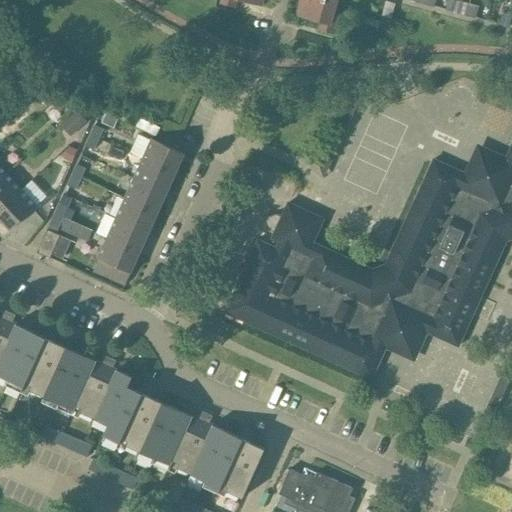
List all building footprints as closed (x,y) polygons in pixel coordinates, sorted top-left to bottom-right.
[(331,25),(337,3),(325,0),(301,0),(297,16),(322,22),(320,31),(334,35),(336,26),(331,25)] [(396,3),(387,0),(382,16),(391,18),(396,3)] [(467,15),(470,3),(460,0),(457,12),(467,15)] [(470,3),(467,15),(476,17),(479,5),(470,3)] [(511,16),(511,14),(503,12),(499,23),(509,26),(511,16)] [(364,89),(355,84),(347,102),(356,107),(364,89)] [(44,93),(37,99),(44,106),(51,100),(44,93)] [(87,121),(78,111),(61,127),(70,137),(87,121)] [(90,137),(98,141),(104,129),(96,125),(90,137)] [(94,151),(98,141),(90,137),(85,147),(94,151)] [(152,139),(143,159),(176,174),(185,153),(152,139)] [(511,146),(507,158),(509,159),(505,166),(482,155),(471,179),(464,175),(465,174),(434,159),(386,265),(373,270),(313,243),(324,219),(289,203),(282,217),(277,214),(265,218),(270,230),(275,232),(273,238),(282,242),(279,249),(258,240),(226,312),(372,379),(386,348),(384,347),(387,340),(411,351),(422,327),(428,330),(428,332),(459,346),(507,241),(511,238),(511,146)] [(77,150),(69,147),(64,159),(72,163),(77,150)] [(167,193),(176,174),(143,159),(134,179),(167,193)] [(73,175),(82,179),(86,168),(78,164),(73,175)] [(0,209),(22,190),(7,174),(0,180),(0,209)] [(77,189),(82,179),(73,175),(68,185),(77,189)] [(125,198),(158,213),(167,193),(134,179),(125,198)] [(37,206),(22,190),(0,209),(0,223),(2,221),(11,230),(37,206)] [(116,218),(149,233),(158,213),(125,198),(116,218)] [(108,238),(140,253),(149,233),(116,218),(108,238)] [(93,230),(67,219),(62,230),(88,242),(93,230)] [(61,236),(48,230),(37,253),(51,258),(61,236)] [(140,253),(108,238),(98,258),(100,259),(94,271),(126,285),(140,253)] [(0,376),(9,380),(31,331),(12,322),(15,315),(4,310),(1,317),(0,316),(0,376)] [(9,380),(59,403),(81,354),(56,342),(60,332),(48,327),(43,336),(31,331),(9,380)] [(81,354),(59,403),(109,426),(127,386),(128,387),(133,377),(113,368),(116,361),(105,356),(102,363),(81,354)] [(155,458),(177,409),(152,397),(156,388),(144,382),(139,392),(128,387),(127,386),(109,426),(105,435),(155,458)] [(177,409),(155,458),(205,481),(228,432),(209,423),(212,416),(201,411),(198,418),(177,409)] [(43,436),(50,439),(55,428),(48,425),(43,436)] [(228,432),(205,481),(243,498),(266,449),(253,443),(257,433),(244,427),(240,437),(228,432)] [(55,428),(50,439),(56,442),(61,431),(55,428)] [(61,431),(56,442),(62,445),(67,434),(61,431)] [(62,445),(68,448),(73,437),(67,434),(62,445)] [(73,437),(68,448),(75,451),(80,440),(73,437)] [(80,440),(75,451),(81,454),(86,442),(80,440)] [(86,442),(81,454),(87,456),(92,445),(86,442)] [(89,469),(95,472),(100,461),(93,458),(89,469)] [(95,472),(101,474),(106,464),(100,461),(95,472)] [(101,474),(108,477),(112,467),(106,464),(101,474)] [(108,477),(114,480),(119,469),(112,467),(108,477)] [(351,511),(357,499),(352,496),(355,489),(339,482),(317,472),(317,473),(305,468),(303,474),(290,468),(279,494),(288,498),(286,504),(304,511),(351,511)] [(119,469),(114,480),(120,483),(125,472),(119,469)] [(125,472),(120,483),(127,486),(131,475),(125,472)] [(138,478),(131,475),(127,486),(133,489),(138,478)] [(177,509),(183,511),(188,501),(182,498),(177,509)] [(190,511),(195,504),(188,501),(183,511),(184,511),(190,511)]
